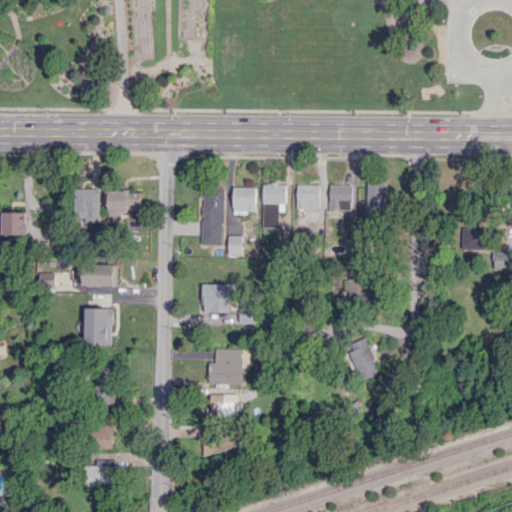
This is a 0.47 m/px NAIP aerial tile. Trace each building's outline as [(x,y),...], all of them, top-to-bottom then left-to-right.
[(387,181),(366,180),(365,216),(386,216),(387,181)] [(262,227),(279,227),(279,209),(286,209),(286,183),(263,182),(262,227)] [(319,209),(320,184),(297,183),(296,208),(319,209)] [(352,209),(352,184),(329,184),(329,209),(352,209)] [(201,244),(223,244),(224,187),(202,186),(201,244)] [(256,187),(233,187),(233,212),(256,212),(256,187)] [(100,221),(100,188),(74,188),(75,221),(100,221)] [(108,190),(109,216),(121,216),(121,210),(142,210),(142,190),(108,190)] [(2,234),(27,235),(27,212),(2,211),(2,234)] [(488,249),(488,227),(462,227),(462,249),(488,249)] [(243,235),(228,234),(228,254),(243,254),(243,235)] [(494,269),(511,268),(511,252),(494,253),(494,269)] [(39,287),(55,287),(55,272),(40,272),(39,287)] [(370,302),(369,276),(341,276),(342,303),(370,302)] [(203,283),(203,312),(231,311),(231,283),(203,283)] [(112,345),(113,307),(86,307),(85,344),(112,345)] [(380,373),(366,336),(350,343),(353,350),(348,352),(359,381),(380,373)] [(241,348),(215,348),(214,362),(209,362),(209,383),(241,384),(241,348)] [(116,405),(114,361),(95,362),(97,406),(116,405)] [(210,393),(210,417),(239,416),(238,393),(210,393)] [(114,424),(95,423),(94,446),(113,447),(114,424)] [(95,465),(83,464),(82,485),(115,485),(115,459),(95,458),(95,465)]
